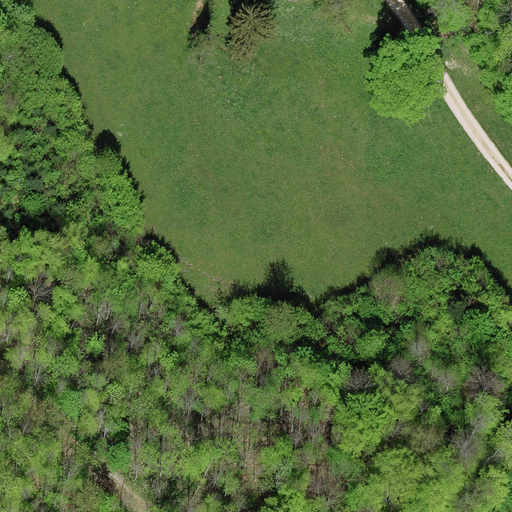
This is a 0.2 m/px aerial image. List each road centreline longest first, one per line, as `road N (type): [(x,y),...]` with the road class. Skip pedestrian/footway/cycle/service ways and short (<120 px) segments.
road 1 (track): [(511,176),(386,0)]
road 2 (track): [(152,511),(0,369)]
